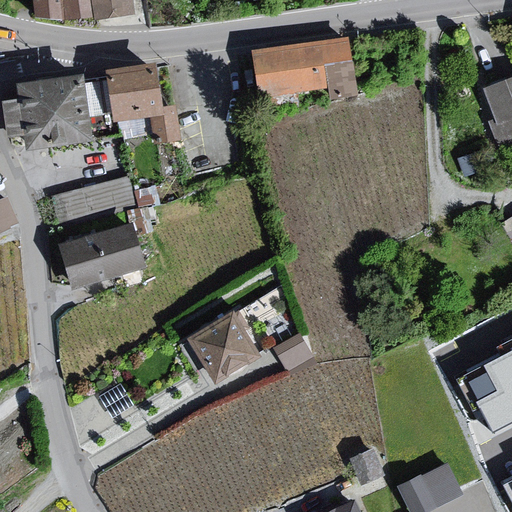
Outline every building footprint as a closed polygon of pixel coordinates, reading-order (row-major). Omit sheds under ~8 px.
[(27,0),(30,14),(89,19),(125,17),(123,0),(27,0)] [(340,30),(249,53),(261,102),(352,79),(340,30)] [(148,66),(97,73),(108,125),(155,115),(148,66)] [(74,75),(5,84),(21,151),(86,142),(74,75)] [(511,75),(478,88),(500,156),(511,150),(511,75)] [(0,233),(17,225),(5,199),(0,201),(0,233)] [(124,225),(51,247),(67,293),(140,267),(124,225)] [(228,312),(182,339),(210,385),(256,358),(228,312)] [(474,406),(487,431),(511,418),(511,320),(488,333),(492,343),(444,367),(466,410),(474,406)] [(311,356),(298,335),(275,349),(288,370),(311,356)] [(372,453),(348,462),(358,488),(382,479),(372,453)] [(511,511),(511,460),(491,472),(511,511)] [(418,476),(394,488),(406,511),(428,511),(434,509),(418,476)] [(356,511),(353,503),(334,511),(356,511)]
